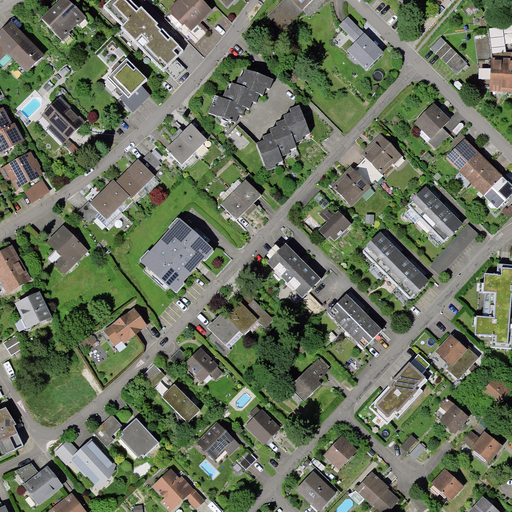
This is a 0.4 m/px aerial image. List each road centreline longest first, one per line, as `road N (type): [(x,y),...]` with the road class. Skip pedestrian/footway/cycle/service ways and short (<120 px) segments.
road 1 (residential): [(416,64),(164,342),(47,444)]
road 2 (residential): [(0,231),(83,181),(138,135),(209,66),(260,0)]
road 3 (residential): [(340,412),(511,231)]
road 4 (residential): [(445,449),(414,483),(340,412)]
road 5 (residential): [(511,152),(416,64)]
road 6 (unknown): [(233,35),(281,90),(252,132)]
